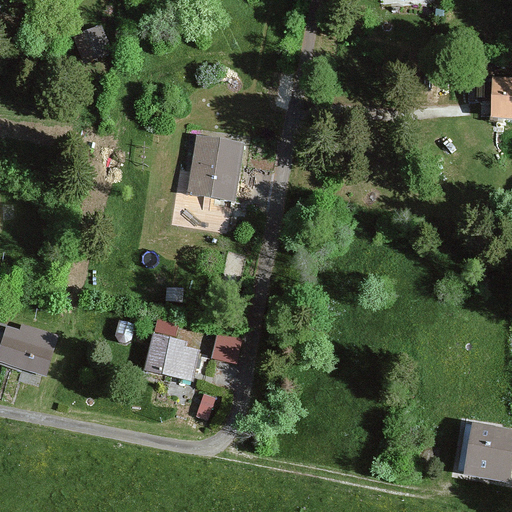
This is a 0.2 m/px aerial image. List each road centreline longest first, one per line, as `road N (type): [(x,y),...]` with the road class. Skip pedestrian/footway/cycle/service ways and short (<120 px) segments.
road 1 (track): [(211,450),(233,424),(315,0)]
road 2 (track): [(0,410),(211,450)]
road 3 (unknown): [(211,450),(343,481),(414,487)]
